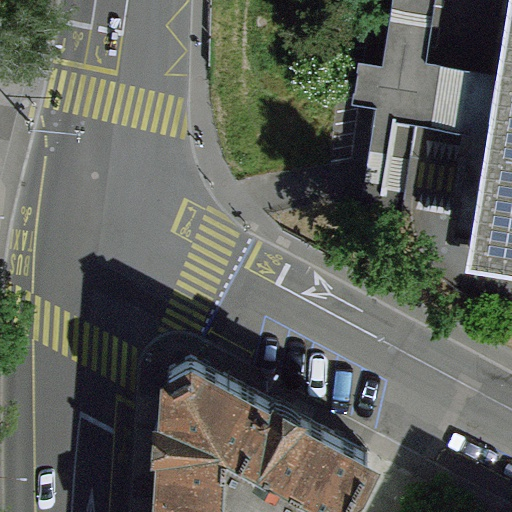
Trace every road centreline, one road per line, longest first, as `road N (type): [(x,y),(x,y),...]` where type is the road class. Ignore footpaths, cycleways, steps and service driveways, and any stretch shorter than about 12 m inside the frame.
road 1 (residential): [(106,198),(207,269),(511,429)]
road 2 (secondary): [(73,511),(106,198)]
road 3 (secondary): [(106,198),(128,0)]
